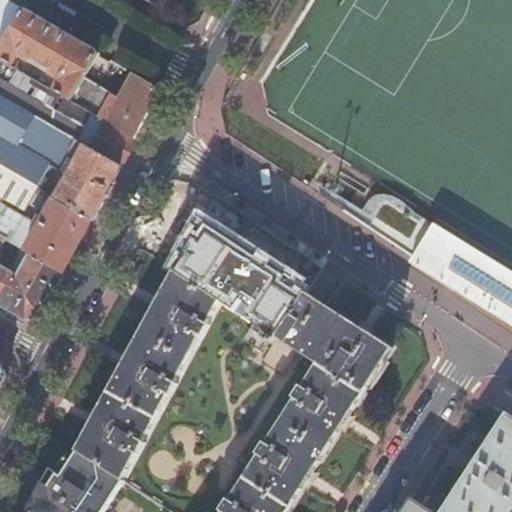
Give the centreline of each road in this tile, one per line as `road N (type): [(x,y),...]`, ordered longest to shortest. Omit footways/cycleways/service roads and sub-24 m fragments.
road 1 (residential): [(166,143),(475,344)]
road 2 (tertiary): [(166,143),(50,358)]
road 3 (residential): [(367,511),(475,344)]
road 4 (residential): [(201,74),(73,0)]
